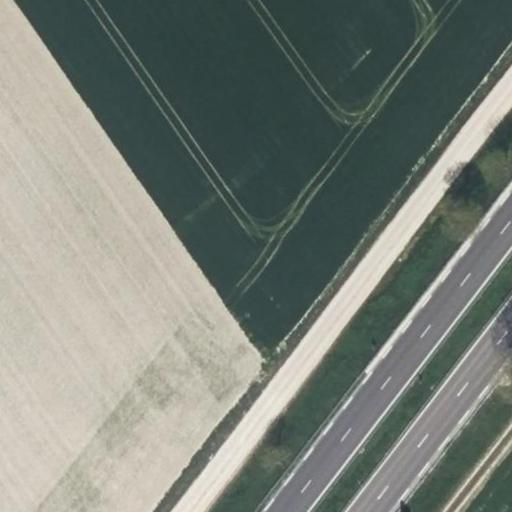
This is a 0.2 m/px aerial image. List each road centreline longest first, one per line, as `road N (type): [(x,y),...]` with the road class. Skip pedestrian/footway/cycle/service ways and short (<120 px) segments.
road 1 (unclassified): [(184,511),(511,86)]
road 2 (trunk): [(511,219),(286,511)]
road 3 (trunk): [(364,511),(511,321)]
